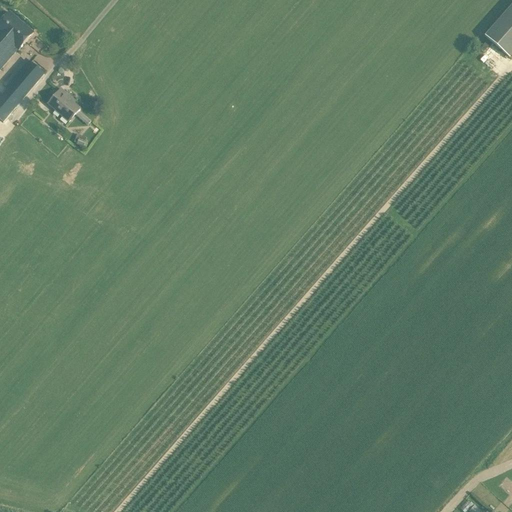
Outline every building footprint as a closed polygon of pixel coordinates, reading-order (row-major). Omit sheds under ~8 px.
[(511,55),(511,5),(485,37),(509,59),(511,55)] [(9,13),(0,23),(0,69),(17,51),(18,52),(33,34),(9,13)] [(21,101),(44,75),(30,63),(22,72),(18,68),(10,78),(14,82),(7,89),(21,101)] [(66,94),(60,89),(47,105),(68,123),(80,110),(64,97),(66,94)] [(0,120),(3,123),(15,108),(1,96),(0,97),(0,120)]
